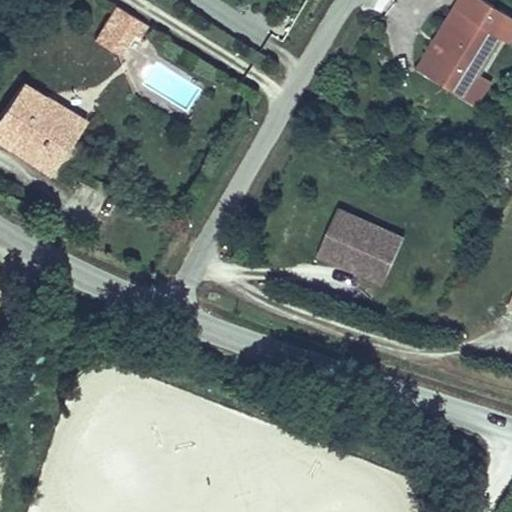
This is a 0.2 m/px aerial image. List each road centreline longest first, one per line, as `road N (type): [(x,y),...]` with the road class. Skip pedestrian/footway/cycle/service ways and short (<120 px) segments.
road 1 (tertiary): [(511,429),(169,313)]
road 2 (unclassified): [(169,313),(346,0)]
road 3 (unknown): [(286,103),(124,0)]
road 4 (tertiary): [(169,313),(0,233)]
